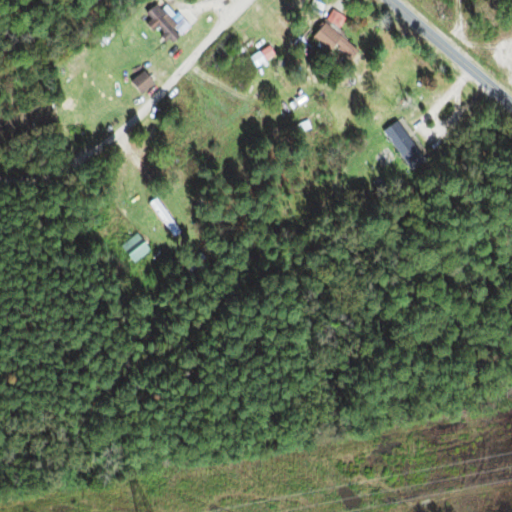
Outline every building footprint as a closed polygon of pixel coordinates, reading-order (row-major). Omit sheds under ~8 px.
[(143,13),(150,21),(147,24),(168,45),(180,33),(152,4),(143,13)] [(326,52),(332,45),(348,59),(355,51),(331,31),(342,19),(331,10),(321,22),(321,21),(308,37),(326,52)] [(151,85),(141,72),(127,82),(137,95),(151,85)] [(406,171),(426,158),(401,117),(380,130),(406,171)] [(148,201),(168,237),(176,232),(156,197),(148,201)] [(132,265),(149,252),(135,234),(118,247),(132,265)]
